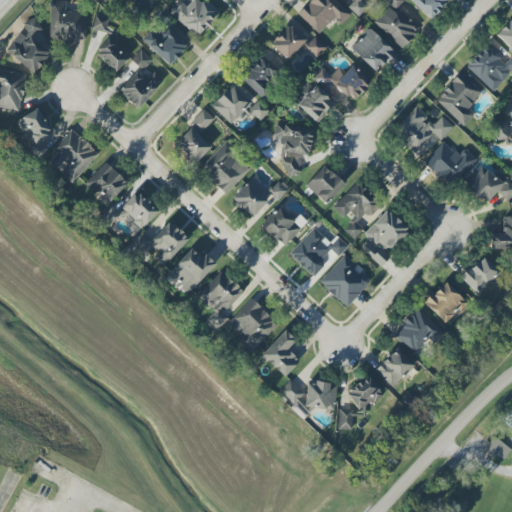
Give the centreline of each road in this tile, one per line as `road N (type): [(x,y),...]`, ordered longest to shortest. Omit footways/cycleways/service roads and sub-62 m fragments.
road 1 (residential): [(72,88),(343,342)]
road 2 (residential): [(268,0),(130,146)]
road 3 (residential): [(490,0),(357,146)]
road 4 (residential): [(377,511),(511,375)]
road 5 (residential): [(452,231),(343,342)]
road 6 (residential): [(452,231),(357,146)]
